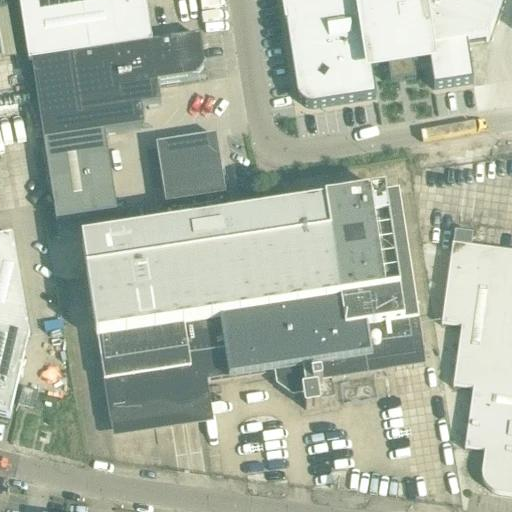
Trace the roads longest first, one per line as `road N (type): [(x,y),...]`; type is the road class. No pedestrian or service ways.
road 1 (unclassified): [(511,114),(285,151),(261,132),(241,0)]
road 2 (unclassified): [(323,511),(0,462)]
